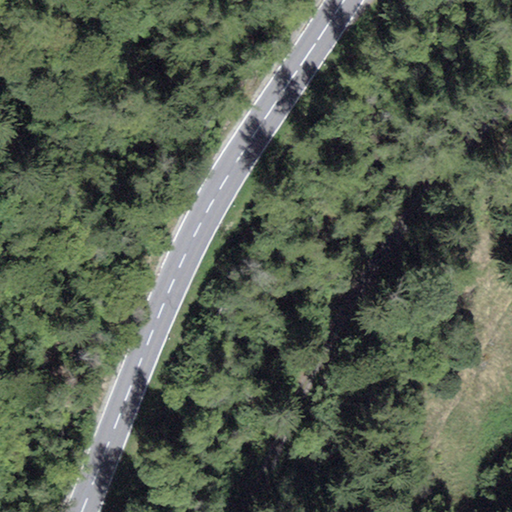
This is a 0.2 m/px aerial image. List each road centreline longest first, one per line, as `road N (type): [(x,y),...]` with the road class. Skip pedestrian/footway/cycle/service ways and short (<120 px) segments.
road 1 (secondary): [(82,511),(205,214),(345,0)]
road 2 (track): [(511,94),(337,325),(260,511)]
